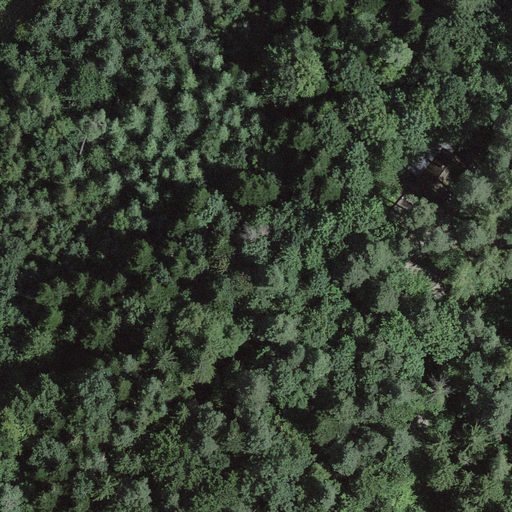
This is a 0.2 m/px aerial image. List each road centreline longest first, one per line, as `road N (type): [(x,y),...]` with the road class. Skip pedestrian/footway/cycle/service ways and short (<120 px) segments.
road 1 (track): [(127,511),(335,318),(454,224),(511,135)]
road 2 (track): [(454,224),(423,394),(423,511)]
